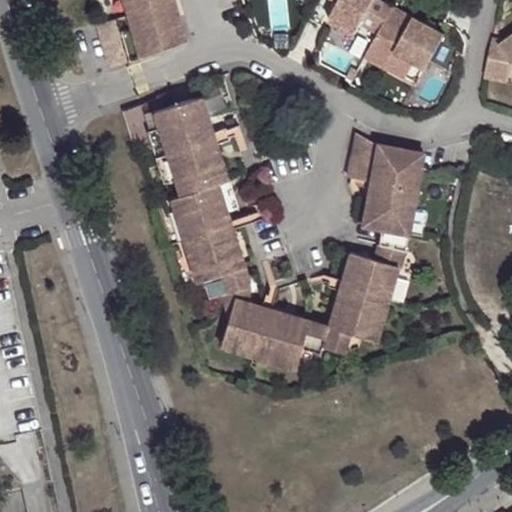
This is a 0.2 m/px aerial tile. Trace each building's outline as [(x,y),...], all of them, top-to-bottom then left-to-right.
[(186,39),(174,0),(123,0),(130,25),(122,27),(130,58),(186,39)] [(340,0),(331,18),(357,33),(363,22),(377,31),(391,6),(380,0),(340,0)] [(443,32),(392,4),(391,6),(377,31),(363,55),(383,65),(392,49),(413,60),(424,66),(443,32)] [(116,16),(97,21),(103,41),(121,35),(116,16)] [(121,35),(103,41),(109,64),(128,59),(121,35)] [(511,35),(504,41),(491,39),(484,78),(507,82),(508,76),(508,72),(511,69),(511,35)] [(413,60),(392,49),(383,65),(404,77),(413,60)] [(199,94),(152,108),(157,124),(166,150),(174,176),(179,192),(215,180),(225,177),(214,141),(210,130),(199,94)] [(157,124),(148,127),(156,153),(166,150),(157,124)] [(210,130),(214,141),(228,137),(227,135),(239,131),(237,124),(225,128),(224,125),(210,130)] [(375,142),(356,131),(344,175),(347,175),(345,182),(365,185),(359,224),(378,228),(406,234),(423,151),(375,142)] [(166,150),(156,153),(164,179),(174,176),(166,150)] [(225,177),(215,180),(224,207),(235,203),(227,176),(225,177)] [(182,236),(196,278),(200,277),(207,296),(219,292),(244,284),(245,278),(246,277),(244,270),(242,264),(230,226),(227,218),(224,207),(215,180),(179,192),(169,194),(182,236)] [(260,207),(246,212),(249,220),(263,216),(260,207)] [(246,212),(239,214),(241,223),(249,220),(246,212)] [(239,214),(227,218),(230,226),(241,223),(239,214)] [(326,323),(338,330),(359,336),(374,340),(395,266),(398,267),(402,250),(406,234),(378,228),(375,243),(371,256),(348,249),(340,277),(337,288),(326,323)] [(340,277),(327,274),(326,280),(325,284),(337,288),(340,277)] [(11,276),(0,278),(0,493),(11,491),(35,486),(56,482),(45,431),(11,276)] [(244,284),(219,292),(227,319),(233,296),(242,299),(247,283),(245,278),(244,284)] [(260,304),(267,306),(272,291),(267,290),(266,293),(264,292),(260,304)] [(267,306),(260,304),(242,299),(233,296),(227,319),(219,344),(294,366),(300,347),(319,353),(321,346),(332,349),(338,330),(326,323),(312,319),(267,306)] [(338,330),(332,349),(340,351),(357,346),(359,336),(338,330)]
